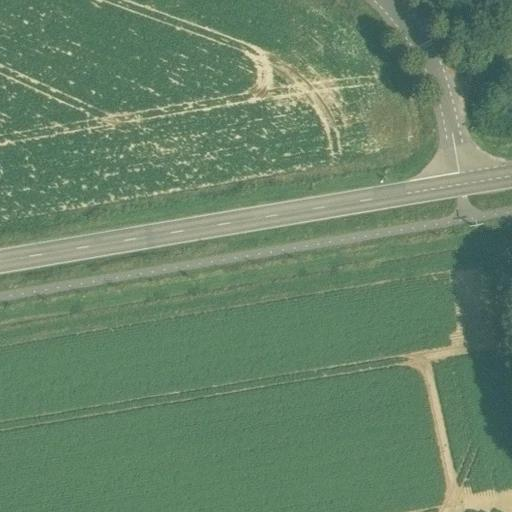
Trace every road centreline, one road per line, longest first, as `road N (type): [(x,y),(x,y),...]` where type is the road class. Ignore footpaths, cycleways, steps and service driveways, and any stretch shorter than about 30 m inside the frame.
road 1 (tertiary): [(0,265),(462,188)]
road 2 (tertiary): [(462,188),(440,84),(388,0)]
